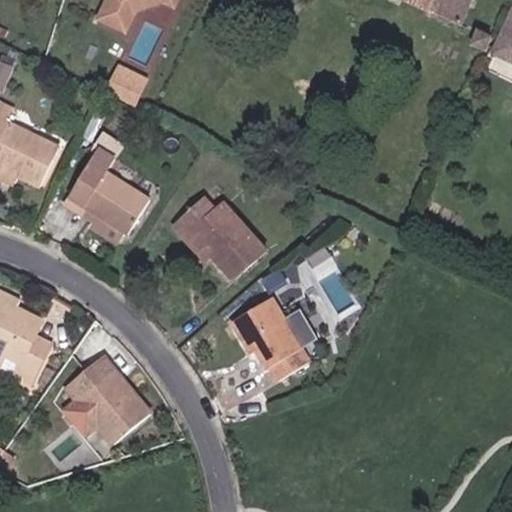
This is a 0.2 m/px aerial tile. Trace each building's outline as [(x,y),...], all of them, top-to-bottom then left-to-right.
[(177,0),(106,0),(97,20),(125,33),(135,13),(163,3),(174,8),(177,0)] [(479,0),(409,0),(469,29),(479,0)] [(511,12),(502,33),(511,36),(511,37),(504,55),(511,58),(511,12)] [(139,105),(153,76),(122,62),(108,90),(139,105)] [(4,114),(9,102),(0,98),(0,163),(10,168),(33,178),(51,136),(4,114)] [(97,159),(102,147),(86,141),(66,191),(98,207),(92,225),(114,231),(120,216),(128,221),(144,182),(97,159)] [(0,178),(6,181),(10,168),(0,163),(0,178)] [(219,199),(208,208),(198,196),(164,223),(177,238),(186,231),(207,255),(225,275),(259,247),(219,199)] [(177,238),(197,262),(207,255),(186,231),(177,238)] [(0,283),(0,297),(17,307),(24,294),(0,283)] [(277,320),(260,292),(219,314),(239,348),(247,344),(258,362),(264,359),(273,373),(301,357),(277,320)] [(0,349),(22,360),(12,378),(31,387),(51,350),(32,341),(43,319),(17,307),(0,297),(0,349)] [(304,335),(290,312),(277,320),(292,342),(304,335)] [(109,376),(116,371),(105,357),(61,391),(75,409),(83,403),(95,417),(116,443),(152,415),(122,378),(114,384),(109,376)] [(122,378),(116,371),(109,376),(114,384),(122,378)] [(75,409),(86,422),(95,417),(83,403),(75,409)] [(16,456),(2,446),(0,449),(0,472),(4,474),(16,456)]
